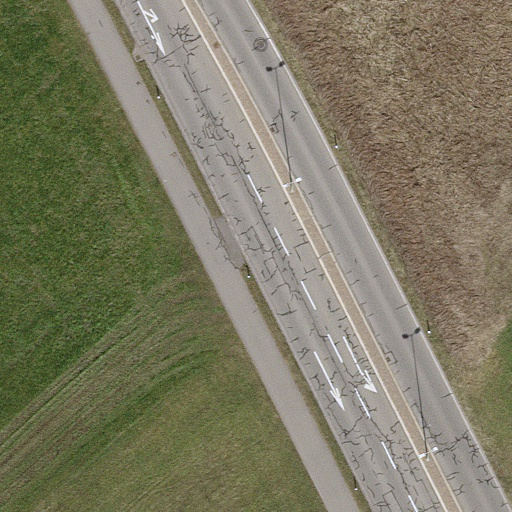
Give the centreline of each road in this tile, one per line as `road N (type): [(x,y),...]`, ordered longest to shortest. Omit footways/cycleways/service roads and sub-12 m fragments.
road 1 (secondary): [(485,511),(216,0)]
road 2 (secondary): [(160,0),(408,511)]
